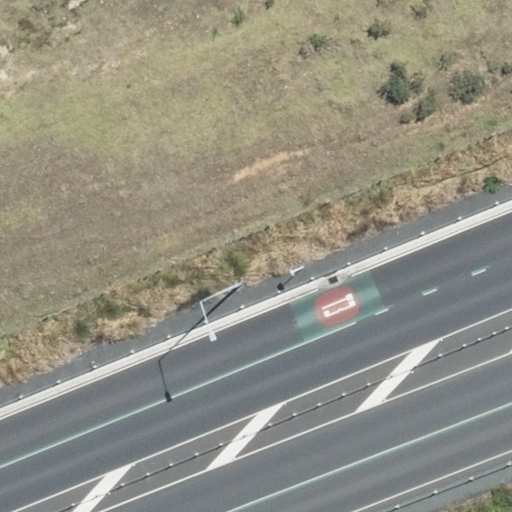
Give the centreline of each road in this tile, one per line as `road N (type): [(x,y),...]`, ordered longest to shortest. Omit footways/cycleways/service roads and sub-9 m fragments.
road 1 (primary): [(0,458),(511,264)]
road 2 (primary): [(511,389),(206,511)]
